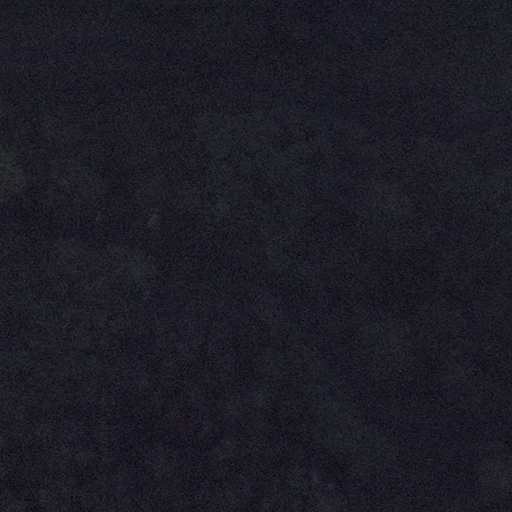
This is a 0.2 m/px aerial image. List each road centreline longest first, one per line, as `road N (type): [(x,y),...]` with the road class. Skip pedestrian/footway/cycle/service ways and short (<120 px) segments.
road 1 (track): [(0,213),(242,267),(391,420),(511,437)]
road 2 (track): [(511,128),(406,130),(189,55),(75,46),(0,60)]
